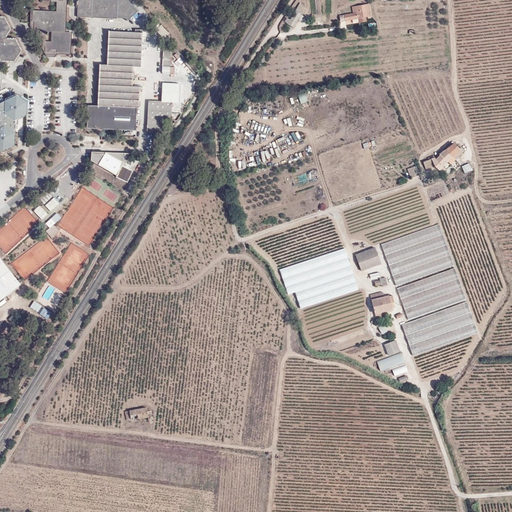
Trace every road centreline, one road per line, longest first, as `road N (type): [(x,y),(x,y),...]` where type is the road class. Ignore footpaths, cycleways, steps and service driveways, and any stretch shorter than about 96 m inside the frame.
road 1 (unknown): [(291,0),(215,116),(236,239)]
road 2 (residential): [(428,402),(459,494),(511,494)]
